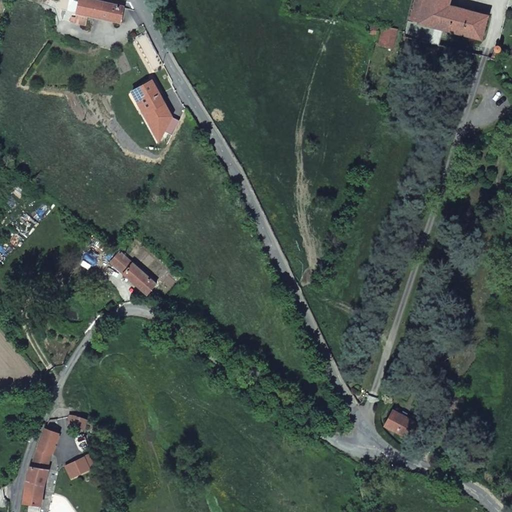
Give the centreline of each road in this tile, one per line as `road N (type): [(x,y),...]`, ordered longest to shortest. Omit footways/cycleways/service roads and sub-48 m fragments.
road 1 (residential): [(16,511),(21,469),(51,398),(85,339),(115,312),(157,318),(341,445),(369,437)]
road 2 (tertiary): [(369,437),(233,167),(137,3)]
road 3 (tertiary): [(499,511),(451,477),(369,437)]
